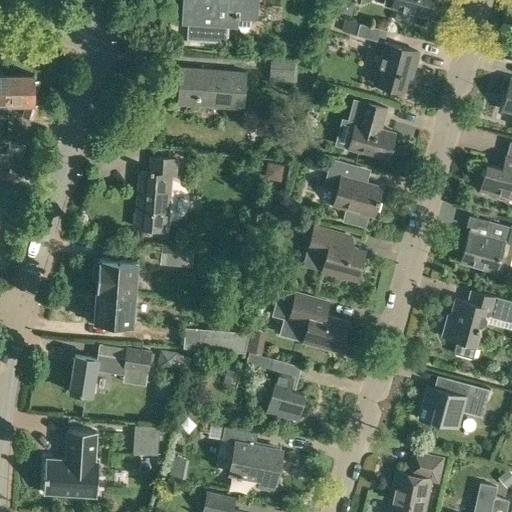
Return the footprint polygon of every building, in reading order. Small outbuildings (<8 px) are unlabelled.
[(183,0),(182,23),(226,26),(227,17),(250,18),(251,0),(183,0)] [(383,0),(382,4),(396,8),(394,16),(397,20),(409,23),(413,21),(415,13),(427,16),(431,0),(383,0)] [(342,31),(356,35),(383,42),(386,30),(345,19),(342,31)] [(245,32),(261,32),(261,20),(246,20),(245,32)] [(411,76),(417,51),(387,43),(383,56),(381,56),(374,83),(403,90),(407,75),(411,76)] [(294,67),(269,66),(268,82),(293,83),(294,67)] [(242,108),(245,72),(180,67),(178,103),(242,108)] [(0,74),(0,114),(8,114),(8,104),(9,74),(0,74)] [(9,74),(8,104),(27,103),(23,116),(33,119),(38,103),(38,94),(34,94),(33,74),(9,74)] [(511,79),(510,79),(501,108),(511,110),(511,79)] [(355,121),(348,145),(348,148),(388,159),(395,132),(380,128),(386,107),(363,101),(357,122),(355,121)] [(18,167),(25,144),(14,141),(9,164),(18,167)] [(511,141),(509,141),(502,168),(486,164),(480,189),(508,197),(507,201),(511,202),(511,141)] [(175,175),(176,159),(150,157),(149,172),(140,171),(136,227),(166,229),(170,175),(175,175)] [(336,189),(332,204),(345,208),(342,219),(365,225),(368,214),(373,215),(381,186),(349,178),(353,164),(331,158),(323,186),(336,189)] [(282,179),(285,162),(268,159),(265,175),(282,179)] [(0,182),(13,187),(17,174),(0,168),(0,182)] [(282,214),(278,227),(287,229),(291,216),(282,214)] [(470,225),(469,230),(460,261),(495,271),(503,240),(511,242),(511,237),(511,226),(469,215),(467,225),(470,225)] [(356,278),(363,253),(337,246),(340,234),(314,227),(308,248),(326,253),(321,269),(356,278)] [(191,263),(193,247),(157,245),(156,260),(191,263)] [(137,262),(95,258),(93,279),(97,280),(96,290),(134,293),(137,262)] [(382,285),(387,268),(376,265),(371,282),(382,285)] [(272,314),(288,318),(307,324),(303,340),(337,349),(345,320),(316,312),(320,299),(279,288),(272,314)] [(448,319),(445,318),(440,336),(456,340),(453,353),(472,358),(484,314),(511,321),(511,300),(469,289),(466,300),(454,297),(448,319)] [(131,325),(134,293),(96,290),(95,301),(91,301),(89,322),(131,325)] [(203,349),(244,352),(244,350),(249,331),(204,328),(203,349)] [(248,342),(246,351),(261,354),(263,345),(248,342)] [(97,358),(77,355),(77,356),(74,356),(69,391),(92,394),(96,368),(123,372),(124,367),(147,371),(150,351),(99,343),(97,358)] [(248,352),(245,363),(269,370),(272,358),(248,352)] [(296,418),(303,393),(288,389),(292,376),(277,372),(266,410),(296,418)] [(457,426),(461,409),(482,415),(489,387),(469,382),(465,396),(427,385),(423,400),(436,403),(431,419),(457,426)] [(157,454),(159,426),(134,424),(133,453),(157,454)] [(235,441),(228,473),(259,479),(258,486),(273,489),(274,482),(275,482),(282,450),(254,444),(257,432),(224,426),(221,438),(235,441)] [(43,495),(97,496),(98,462),(91,461),(92,432),(63,431),(62,460),(44,460),(43,495)] [(412,474),(396,470),(386,511),(422,511),(430,479),(437,480),(442,457),(416,452),(412,474)] [(511,473),(508,469),(500,476),(507,484),(511,479),(511,473)] [(230,511),(234,497),(207,491),(201,511),(230,511)] [(475,508),(473,511),(505,511),(508,500),(492,496),(489,511),(475,508)]
